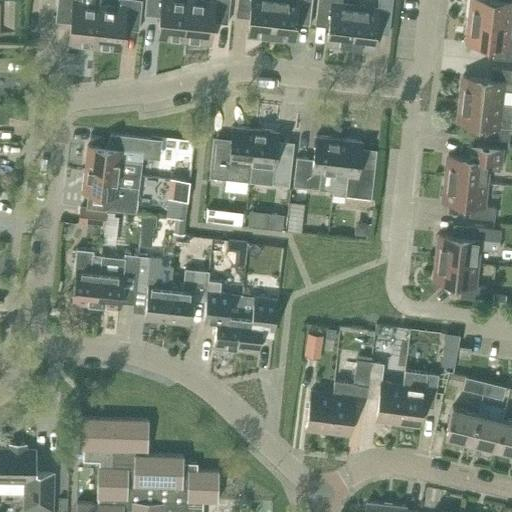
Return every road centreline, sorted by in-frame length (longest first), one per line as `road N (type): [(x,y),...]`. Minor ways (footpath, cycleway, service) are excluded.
road 1 (residential): [(73,102),(244,72),(408,91)]
road 2 (residential): [(321,498),(184,377),(123,354),(41,341)]
road 3 (residential): [(41,341),(32,318),(54,122),(73,102)]
road 4 (residential): [(427,311),(399,303),(392,283),(408,91)]
road 5 (residential): [(511,490),(392,464),(360,470),(321,498)]
